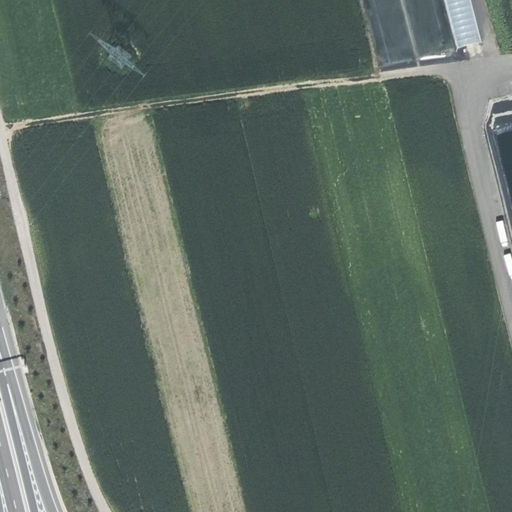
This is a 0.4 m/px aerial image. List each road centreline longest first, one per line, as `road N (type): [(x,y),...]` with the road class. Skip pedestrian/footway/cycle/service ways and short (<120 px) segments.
road 1 (track): [(3,131),(511,59)]
road 2 (track): [(106,511),(53,358),(0,116)]
road 3 (unknown): [(511,311),(459,66)]
road 4 (trunk): [(52,511),(0,340)]
road 5 (trunk): [(33,511),(0,374)]
